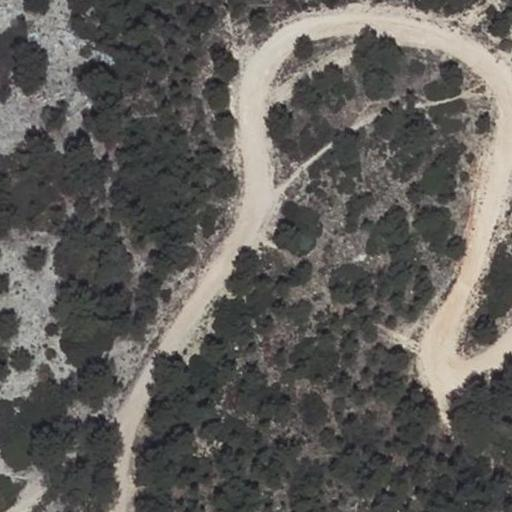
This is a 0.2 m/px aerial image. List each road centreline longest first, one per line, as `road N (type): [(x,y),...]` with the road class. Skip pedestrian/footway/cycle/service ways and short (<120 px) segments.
road 1 (track): [(508,97),(482,62),(425,35),(334,28),(269,50),(245,106),(258,198),(236,250),(147,381),(123,511)]
road 2 (track): [(511,338),(471,370),(448,370),(441,350),(447,322),(483,257),(509,132),(508,97)]
